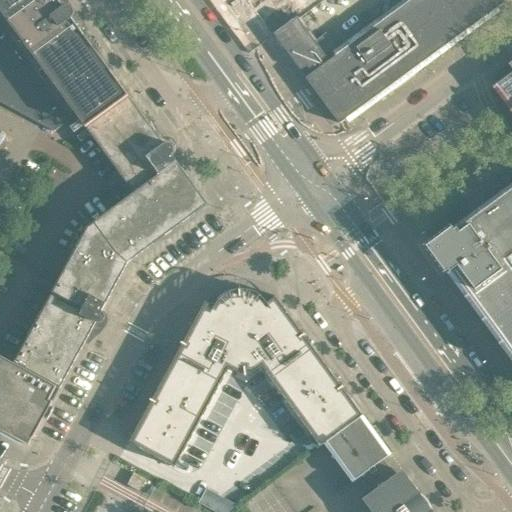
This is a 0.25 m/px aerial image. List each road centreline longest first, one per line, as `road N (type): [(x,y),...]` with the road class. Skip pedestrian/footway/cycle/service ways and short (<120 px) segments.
road 1 (tertiary): [(43,502),(147,308),(305,191)]
road 2 (secondary): [(511,430),(325,175)]
road 3 (residential): [(471,511),(335,318),(368,280)]
road 4 (secondary): [(368,280),(511,473)]
road 5 (secondary): [(165,0),(305,191)]
road 6 (residential): [(325,175),(511,40)]
road 7 (secondary): [(325,175),(194,0)]
